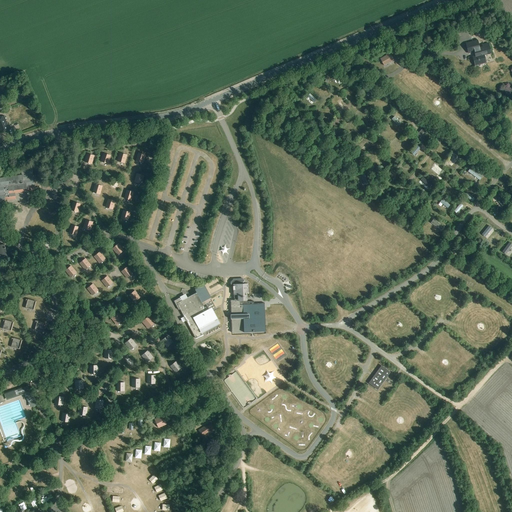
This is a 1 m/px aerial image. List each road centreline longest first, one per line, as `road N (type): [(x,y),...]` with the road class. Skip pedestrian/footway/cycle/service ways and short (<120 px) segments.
road 1 (tertiary): [(0,150),(194,107),(448,0)]
road 2 (track): [(458,407),(385,481),(391,511)]
